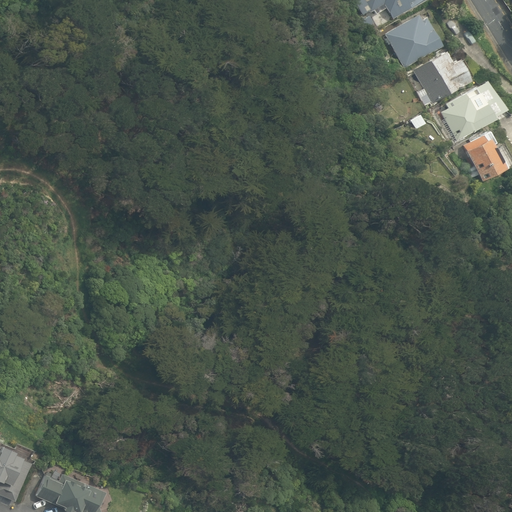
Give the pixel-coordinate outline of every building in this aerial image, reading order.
[(385,7),(393,19),(421,0),(352,0),(363,16),(373,10),(376,14),(385,7)] [(383,34),(402,67),(439,46),(423,18),(418,20),(416,16),(383,34)] [(411,70),(430,103),(468,81),(456,59),(449,63),(443,51),(411,70)] [(483,82),(471,89),(481,106),(483,104),(491,118),(503,110),(483,82)] [(439,111),(456,141),(492,119),(491,118),(483,104),(481,106),(471,89),(444,104),(446,107),(439,111)] [(459,147),(480,181),(500,170),(479,135),(459,147)] [(484,182),(488,189),(495,185),(491,179),(484,182)] [(0,482),(0,486),(17,495),(31,464),(12,455),(14,451),(1,445),(0,447),(0,481),(0,482)] [(100,511),(99,508),(106,490),(61,474),(58,480),(43,474),(34,499),(68,511),(71,511),(72,510),(76,511),(100,511)]
